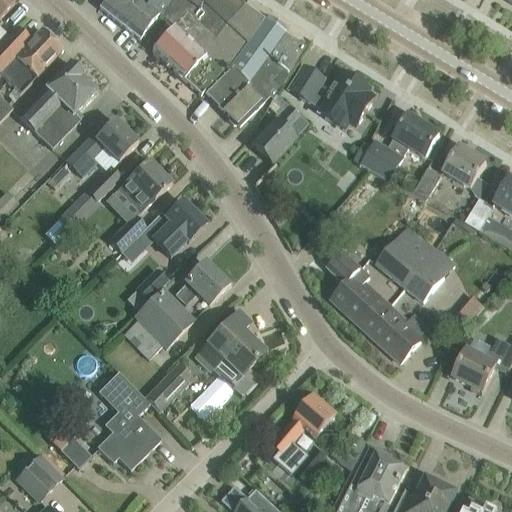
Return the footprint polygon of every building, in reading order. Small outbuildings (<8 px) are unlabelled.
[(0,0),(0,22),(14,7),(6,0),(0,0)] [(173,0),(107,0),(99,11),(140,43),(158,18),(162,21),(173,0)] [(162,21),(173,31),(173,30),(174,31),(186,16),(217,43),(224,35),(222,33),(243,8),(231,0),(173,0),(162,21)] [(173,30),(173,31),(152,53),(200,99),(204,94),(236,61),(252,39),(263,22),(243,8),(222,33),(224,35),(217,43),(186,16),(174,31),(173,30)] [(264,23),(241,58),(231,72),(206,96),(241,132),(264,109),(263,108),(271,101),(272,102),(274,99),(295,67),(306,50),(264,23)] [(36,81),(63,53),(41,32),(30,44),(17,31),(0,48),(0,78),(20,98),(36,81)] [(20,120),(33,133),(81,83),(80,82),(83,79),(70,67),(45,93),(45,94),(20,120)] [(356,133),(376,102),(369,98),(371,95),(367,93),(369,90),(358,83),(357,86),(344,78),(331,98),(319,90),(323,84),(303,71),(288,95),(308,108),(309,106),(321,114),(319,118),(346,135),(350,129),(356,133)] [(81,83),(33,133),(52,151),(79,123),(73,118),(95,96),(81,83)] [(0,125),(12,113),(0,101),(0,125)] [(273,166),(295,141),(288,134),(296,126),(300,129),(304,124),(301,121),(307,114),(294,101),(252,147),(273,166)] [(372,151),(361,169),(387,186),(409,151),(425,161),(440,138),(409,119),(389,152),(376,144),(372,151)] [(81,153),(52,184),(59,191),(76,173),(82,179),(95,166),(91,162),(102,150),(118,166),(137,147),(114,124),(95,143),(92,140),(81,152),(81,153)] [(372,151),(364,147),(354,165),(361,169),(372,151)] [(459,150),(449,167),(444,176),(471,192),(487,167),(459,150)] [(149,164),(117,194),(139,218),(171,188),(149,164)] [(79,223),(120,182),(110,172),(58,224),(68,233),(79,223)] [(412,199),(426,206),(441,180),(428,172),(412,199)] [(511,182),(510,181),(500,198),(495,207),(511,216),(511,182)] [(0,224),(1,226),(19,207),(6,195),(0,201),(0,224)] [(479,203),(465,227),(479,235),(511,254),(511,253),(511,234),(488,220),(493,212),(479,203)] [(161,217),(135,241),(145,251),(153,244),(170,261),(187,244),(188,245),(205,228),(182,205),(165,221),(161,217)] [(108,245),(120,257),(135,241),(145,231),(133,219),(108,245)] [(438,229),(432,240),(440,245),(447,234),(438,229)] [(425,284),(434,273),(397,243),(377,267),(406,291),(415,277),(425,284)] [(387,307),(365,287),(371,280),(363,272),(362,273),(342,255),(327,272),(346,289),(332,303),(370,338),(384,323),(377,317),(387,307)] [(204,266),(190,280),(185,286),(186,287),(174,299),(185,310),(197,297),(209,309),(228,289),(204,266)] [(425,306),(445,282),(434,273),(425,284),(415,277),(406,291),(425,306)] [(156,274),(139,291),(147,300),(165,283),(156,274)] [(135,321),(138,323),(122,338),(147,364),(162,349),(166,352),(193,325),(162,293),(135,321)] [(475,299),(457,321),(469,331),(487,309),(475,299)] [(384,323),(370,338),(401,367),(424,342),(421,339),(428,331),(415,319),(408,326),(387,307),(377,317),(384,323)] [(57,309),(49,318),(54,322),(62,312),(57,309)] [(209,348),(197,361),(210,374),(222,361),(227,366),(242,380),(233,389),(242,398),(257,382),(248,373),(264,357),(241,335),(249,326),(238,316),(224,330),(208,347),(209,348)] [(463,363),(454,381),(483,395),(495,372),(507,378),(511,368),(511,348),(497,341),(492,350),(474,341),(469,352),(468,352),(463,363)] [(144,402),(149,409),(158,418),(192,382),(177,368),(144,402)] [(138,420),(149,409),(144,402),(130,387),(109,407),(118,416),(104,429),(112,436),(97,451),(113,467),(118,462),(130,474),(161,443),(138,420)] [(306,435),(316,444),(338,418),(315,399),(273,448),(279,454),(271,463),(291,480),(308,460),(294,448),(306,435)] [(55,434),(48,441),(76,472),(90,459),(75,444),(70,449),(55,434)] [(339,447),(331,457),(353,474),(357,466),(358,464),(366,446),(352,435),(341,449),(339,447)] [(366,446),(358,464),(357,466),(353,474),(333,511),(387,511),(407,472),(378,457),(380,453),(366,446)] [(39,460),(30,470),(17,483),(40,505),(62,483),(39,460)] [(447,511),(456,496),(427,482),(413,509),(401,503),(396,511),(447,511)] [(236,490),(222,505),(229,511),(276,511),(257,493),(249,502),(236,490)]
